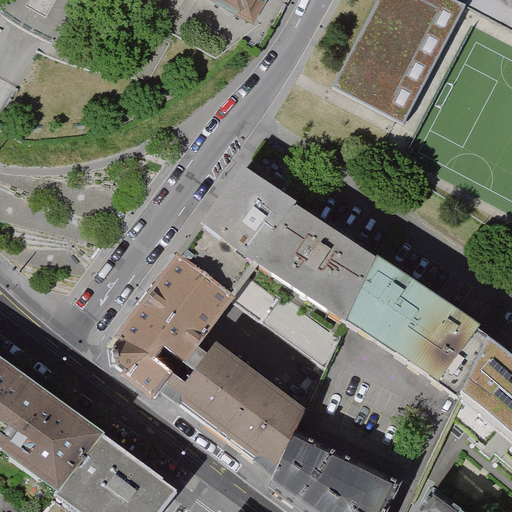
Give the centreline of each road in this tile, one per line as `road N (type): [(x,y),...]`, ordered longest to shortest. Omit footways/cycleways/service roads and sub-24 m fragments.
road 1 (residential): [(323,0),(63,361)]
road 2 (residential): [(63,361),(225,489)]
